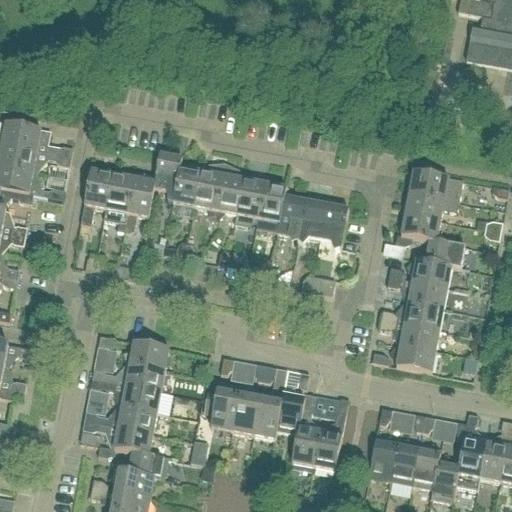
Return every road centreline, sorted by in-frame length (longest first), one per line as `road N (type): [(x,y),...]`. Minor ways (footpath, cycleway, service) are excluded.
road 1 (residential): [(336,368),(347,304),(364,289),(380,189),(319,175),(301,159),(92,111),(61,292),(87,297)]
road 2 (residential): [(87,297),(234,328),(241,348),(336,368)]
road 3 (residential): [(336,368),(351,384),(511,409)]
road 4 (residential): [(39,511),(77,354)]
